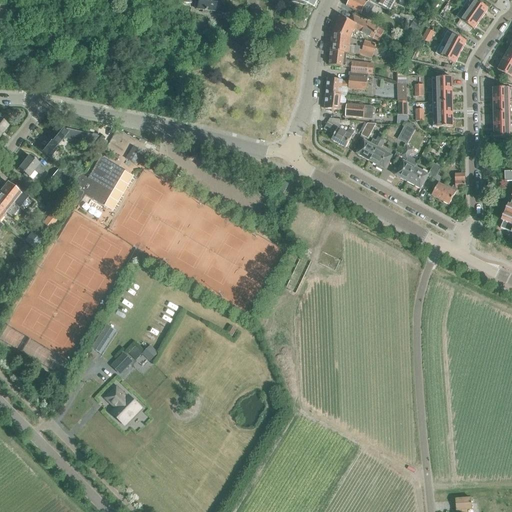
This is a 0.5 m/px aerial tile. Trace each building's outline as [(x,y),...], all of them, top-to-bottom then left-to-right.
[(183,0),(183,3),(191,4),(191,1),(196,1),(195,10),(216,12),(217,4),(215,4),(215,0),(183,0)] [(349,2),(347,6),(374,21),(377,16),(371,12),(374,6),(361,0),(348,0),(349,1),(349,2)] [(367,0),(378,6),(379,3),(388,8),(390,9),(395,0),(367,0)] [(474,0),(468,0),(463,7),(481,19),(488,9),(480,4),(477,1),(474,0)] [(463,7),(456,17),(474,29),(481,19),(463,7)] [(349,21),(339,17),(333,33),(350,38),(353,31),(371,40),(372,39),(377,42),(382,32),(351,16),(349,21)] [(415,20),(409,28),(418,33),(423,26),(415,20)] [(427,29),(424,34),(432,38),(435,33),(427,29)] [(350,40),(350,38),(333,33),(331,51),(346,53),(348,53),(359,55),(372,59),(376,46),(364,42),(362,51),(360,50),(360,47),(352,46),(353,42),(350,40)] [(447,33),(441,43),(460,53),(466,43),(447,33)] [(432,38),(424,34),(422,40),(429,44),(432,38)] [(441,43),(436,54),(455,64),(460,53),(441,43)] [(345,60),(346,53),(331,51),(329,66),(350,68),(350,73),(351,73),(365,74),(366,74),(367,64),(351,62),(351,61),(345,60)] [(511,64),(504,60),(498,71),(511,78),(511,64)] [(395,65),(393,72),(397,73),(398,84),(406,87),(406,68),(395,65)] [(366,92),(366,91),(372,92),(373,87),(367,87),(367,79),(365,79),(365,74),(351,73),(351,77),(350,77),(349,83),(342,83),(342,81),(327,79),(326,95),(341,96),(347,97),(348,90),(366,92)] [(436,80),(432,80),(432,92),(452,91),(451,79),(436,79),(436,80)] [(511,88),(493,89),(494,101),(511,100),(511,88)] [(452,91),(432,92),(432,104),(436,104),(452,103),(452,91)] [(407,93),(398,93),(398,94),(399,101),(407,102),(407,93)] [(326,95),(324,110),(339,111),(339,110),(341,110),(342,104),(340,104),(341,96),(326,95)] [(511,100),(494,101),(494,113),(511,112),(511,100)] [(407,102),(399,101),(399,115),(407,115),(407,102)] [(436,104),(432,104),(432,116),(452,115),(452,103),(436,104)] [(363,119),(363,118),(370,119),(371,108),(342,104),(341,110),(346,111),(345,117),(363,119)] [(511,112),(494,113),(494,125),(511,124),(511,112)] [(452,115),(432,116),(433,128),(437,128),(452,128),(452,115)] [(331,141),(344,149),(354,131),(350,128),(350,121),(340,120),(339,119),(330,118),(323,130),(334,136),(331,141)] [(406,146),(407,146),(416,128),(407,123),(400,135),(404,136),(400,143),(406,146)] [(376,124),(367,124),(366,125),(360,136),(367,140),(373,129),(376,124)] [(511,124),(494,125),(495,138),(511,137),(511,124)] [(49,131),(36,148),(50,159),(57,149),(55,148),(63,138),(91,144),(92,143),(97,147),(98,146),(101,149),(107,143),(103,140),(104,138),(99,134),(98,135),(97,136),(93,135),(93,134),(92,135),(66,129),(65,131),(57,125),(51,133),(49,131)] [(364,141),(356,155),(369,162),(381,139),(378,137),(376,141),(373,140),(370,144),(364,141)] [(385,141),(381,139),(369,162),(376,166),(375,167),(382,171),(383,170),(384,170),(392,157),(380,150),(385,141)] [(409,158),(413,150),(407,146),(406,146),(400,156),(405,159),(404,161),(403,161),(395,176),(407,183),(415,168),(418,163),(409,158)] [(133,147),(126,159),(134,164),(142,152),(133,147)] [(29,156),(18,170),(28,178),(35,169),(42,175),(46,171),(39,165),(29,156)] [(75,181),(79,183),(69,201),(78,207),(85,196),(103,207),(125,171),(101,157),(88,179),(84,177),(83,173),(79,174),(75,181)] [(427,177),(434,180),(436,175),(440,169),(433,166),(429,173),(427,177)] [(415,168),(407,183),(420,190),(427,177),(429,173),(423,170),(421,172),(415,168)] [(58,170),(50,180),(62,190),(70,180),(58,170)] [(511,171),(504,172),(505,182),(511,181),(511,193),(510,197),(511,197),(511,200),(510,205),(507,204),(500,221),(502,222),(502,223),(501,223),(499,226),(500,226),(500,228),(511,233),(511,171)] [(431,196),(448,206),(458,189),(465,189),(465,174),(455,174),(455,186),(452,186),(451,188),(445,185),(444,187),(438,184),(440,182),(440,177),(436,175),(434,180),(430,188),(434,190),(431,196)] [(21,195),(7,184),(0,193),(13,204),(21,195)] [(13,204),(0,193),(0,208),(6,213),(13,204)] [(50,228),(58,218),(50,212),(46,216),(51,219),(47,225),(50,228)] [(39,229),(36,232),(34,235),(41,242),(45,237),(44,237),(46,235),(39,229)] [(32,234),(25,242),(35,250),(41,242),(32,234)] [(25,245),(15,256),(23,263),(32,251),(25,245)] [(16,259),(8,269),(14,273),(21,264),(16,259)] [(8,270),(0,280),(6,284),(13,275),(8,270)] [(106,326),(91,349),(93,351),(100,355),(115,332),(108,327),(106,326)] [(150,363),(158,354),(150,346),(142,355),(150,363)] [(124,354),(112,366),(120,374),(132,362),(124,354)] [(113,412),(125,424),(140,409),(128,397),(127,398),(116,388),(106,398),(116,408),(113,412)] [(472,499),(456,500),(457,511),(458,511),(467,511),(467,510),(473,509),(472,499)]
